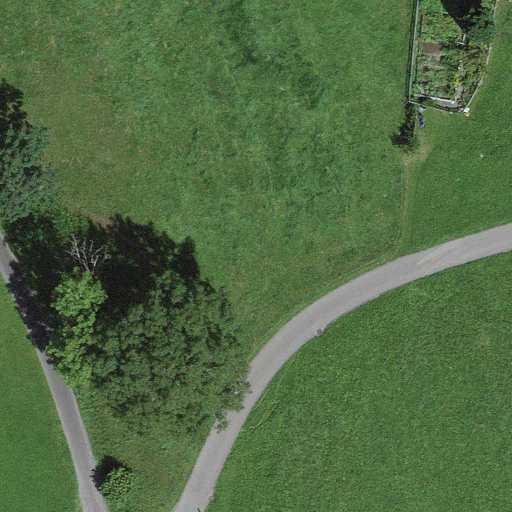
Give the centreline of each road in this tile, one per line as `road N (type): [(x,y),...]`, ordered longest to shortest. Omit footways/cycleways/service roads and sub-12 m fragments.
road 1 (track): [(511,244),(435,264),(299,327),(239,419),(195,511)]
road 2 (track): [(100,511),(30,304),(0,255)]
